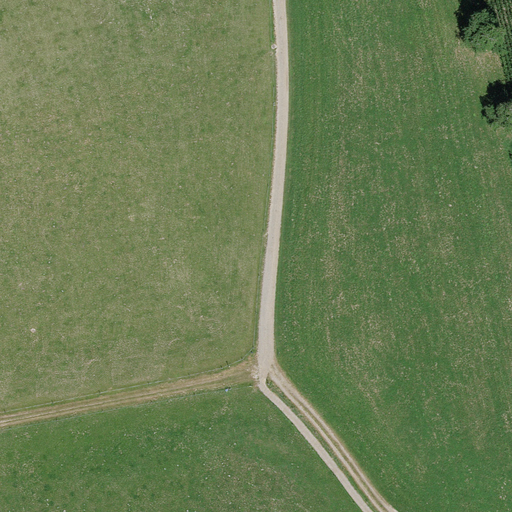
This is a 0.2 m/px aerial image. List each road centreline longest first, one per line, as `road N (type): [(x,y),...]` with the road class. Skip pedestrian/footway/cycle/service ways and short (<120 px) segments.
road 1 (track): [(273,0),(261,344),(273,366)]
road 2 (track): [(273,366),(0,424)]
road 3 (track): [(273,366),(288,395),(387,511)]
